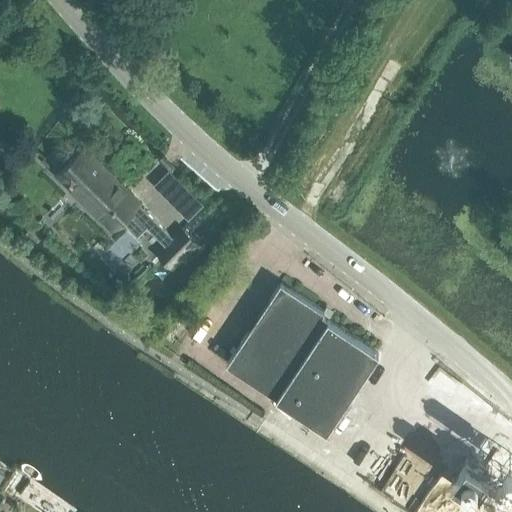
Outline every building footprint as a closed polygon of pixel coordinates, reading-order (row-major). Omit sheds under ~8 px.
[(379,95),(359,83),(330,130),(351,142),(379,95)] [(85,145),(51,176),(70,195),(74,191),(112,230),(123,219),(129,224),(137,216),(132,210),(139,203),(142,201),(85,145)] [(139,203),(132,210),(137,216),(149,227),(166,244),(163,246),(157,252),(165,260),(166,261),(166,262),(173,268),(198,242),(191,235),(189,233),(183,226),(173,236),(139,203)] [(321,312),(324,309),(281,280),(227,361),(326,428),(378,350),(321,312)] [(474,494),(488,473),(466,459),(452,481),(451,481),(474,496),(474,494)] [(483,494),(496,502),(503,490),(491,482),(483,494)]
